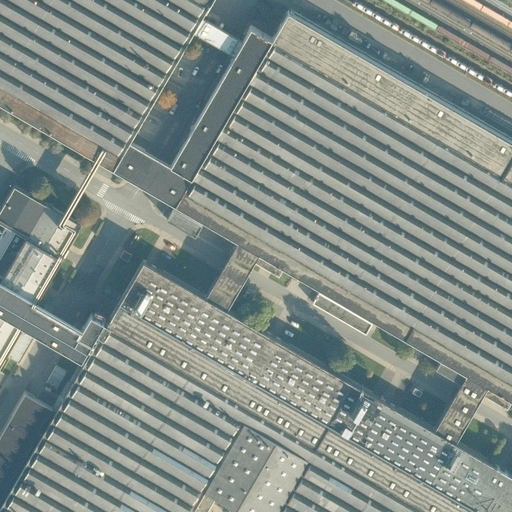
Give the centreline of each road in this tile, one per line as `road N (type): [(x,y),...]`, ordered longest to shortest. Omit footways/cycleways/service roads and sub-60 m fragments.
road 1 (unclassified): [(511,426),(128,202)]
road 2 (unclassified): [(0,421),(128,202)]
road 3 (unclassified): [(128,202),(247,0)]
road 4 (unclassified): [(312,0),(511,115)]
road 5 (unclassified): [(128,202),(18,139)]
